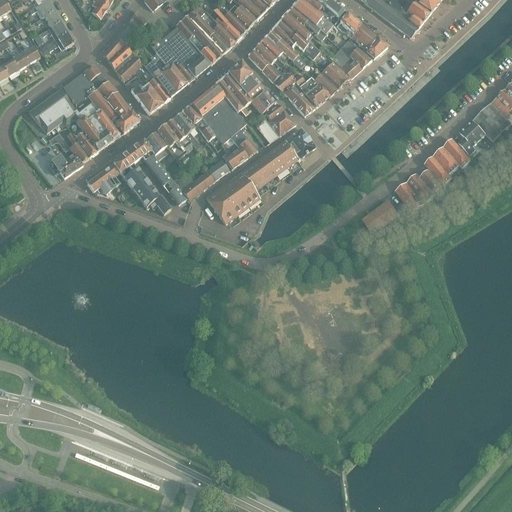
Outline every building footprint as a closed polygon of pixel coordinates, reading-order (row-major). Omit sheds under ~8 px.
[(26,0),(23,2),(25,5),(30,2),(31,4),(34,3),(37,8),(47,3),(45,0),(26,0)] [(100,21),(108,9),(94,0),(93,2),(95,3),(92,7),(96,9),(92,15),(100,21)] [(94,0),(108,9),(114,0),(94,0)] [(145,0),(144,3),(152,13),(162,5),(157,0),(145,0)] [(235,0),(233,2),(237,6),(237,5),(238,4),(257,22),(263,16),(269,9),(258,0),(235,0)] [(258,0),(269,9),(275,4),(269,0),(258,0)] [(302,0),(293,10),(325,37),(339,21),(338,21),(320,6),(320,7),(311,0),(302,0)] [(320,6),(338,21),(345,13),(327,0),(311,0),(320,7),(320,6)] [(358,0),(374,12),(383,0),(358,0)] [(419,30),(431,15),(418,6),(422,0),(383,0),(374,12),(409,40),(414,35),(419,30)] [(422,0),(418,6),(431,15),(442,0),(422,0)] [(0,4),(0,18),(0,19),(11,12),(4,2),(0,4)] [(234,8),(229,14),(247,32),(257,22),(238,4),(237,5),(240,8),(238,11),(235,8),(237,6),(233,2),(229,6),(234,8)] [(35,10),(30,13),(31,16),(36,13),(41,21),(54,13),(47,3),(37,8),(38,9),(35,10)] [(449,21),(455,29),(474,12),(467,4),(449,21)] [(221,7),(216,12),(242,38),(247,32),(229,14),(221,7)] [(187,17),(187,18),(188,18),(189,19),(188,20),(189,21),(197,28),(224,56),(236,45),(209,19),(198,8),(188,18),(187,17)] [(287,16),(302,30),(306,26),(317,36),(316,37),(321,42),(325,37),(293,10),(287,16)] [(212,16),(209,19),(236,45),(242,38),(216,12),(212,16)] [(41,21),(36,24),(38,27),(44,24),(42,21),(44,19),(50,30),(60,24),(54,13),(41,21)] [(140,30),(135,35),(139,39),(144,33),(141,30),(147,24),(142,18),(137,13),(132,20),(140,30)] [(345,35),(350,40),(361,27),(347,15),(345,13),(338,21),(339,21),(341,23),(340,24),(348,32),(345,35)] [(287,16),(281,22),(308,46),(305,49),(310,54),(307,57),(312,61),(319,53),(307,42),(311,37),(302,30),(287,16)] [(187,18),(182,22),(182,23),(217,62),(224,56),(197,28),(189,21),(188,20),(189,19),(188,18),(187,18)] [(132,20),(128,28),(135,35),(140,30),(132,20)] [(181,23),(176,28),(178,30),(211,67),(217,62),(182,23),(182,22),(181,23)] [(271,33),(291,51),(296,46),(303,52),(305,49),(308,46),(281,22),(271,33)] [(51,30),(48,31),(50,34),(54,42),(55,42),(67,35),(60,24),(50,30),(51,30)] [(350,40),(366,54),(377,41),(361,27),(350,40)] [(124,32),(135,42),(139,39),(135,35),(128,28),(124,32)] [(50,29),(39,36),(41,39),(50,34),(48,31),(51,30),(50,30),(50,29)] [(153,62),(145,68),(155,80),(171,100),(211,67),(178,30),(162,43),(159,39),(150,46),(166,66),(160,70),(153,62)] [(121,36),(132,46),(135,42),(124,32),(121,36)] [(271,33),(266,39),(273,47),(274,47),(275,48),(275,47),(300,70),(308,62),(304,59),(302,61),(291,51),(271,33)] [(67,35),(55,42),(58,48),(61,53),(55,57),(58,61),(60,60),(68,55),(65,51),(73,46),(67,35)] [(118,40),(126,47),(128,50),(132,46),(121,36),(118,40)] [(260,45),(272,57),(282,67),(286,71),(288,69),(285,66),(287,64),(280,57),(283,54),(275,47),(275,48),(274,47),(273,47),(266,39),(260,45)] [(118,40),(103,56),(109,64),(126,47),(118,40)] [(377,41),(366,54),(374,60),(387,49),(377,41)] [(41,50),(39,52),(40,55),(42,53),(44,57),(58,48),(55,42),(54,42),(41,50)] [(348,42),(341,50),(351,59),(362,70),(371,62),(348,42)] [(248,58),(259,70),(264,75),(263,76),(265,78),(266,77),(273,84),(281,77),(271,67),(274,64),(280,70),(282,67),(272,57),(260,45),(248,58)] [(126,47),(109,64),(117,75),(135,58),(128,50),(126,47)] [(23,56),(29,67),(40,60),(33,49),(23,56)] [(341,50),(334,58),(343,67),(340,70),(350,80),(362,70),(351,59),(341,50)] [(12,62),(19,73),(29,67),(23,56),(12,62)] [(10,58),(0,63),(0,64),(9,79),(19,73),(12,62),(10,58)] [(135,58),(117,75),(123,84),(143,65),(135,58)] [(0,84),(9,79),(0,64),(0,84)] [(321,75),(338,90),(350,80),(340,70),(333,64),(321,74),(321,75)] [(251,103),(251,104),(263,118),(265,116),(278,107),(261,87),(262,87),(257,82),(242,65),(229,76),(251,103)] [(84,75),(90,84),(100,75),(94,67),(84,75)] [(281,77),(273,84),(283,95),(291,88),(314,111),(316,109),(305,98),(299,90),(292,81),(286,75),(288,74),(286,72),(285,73),(281,77)] [(62,90),(78,113),(90,103),(99,114),(100,113),(119,139),(139,124),(107,83),(107,84),(97,92),(90,84),(84,75),(83,75),(62,90)] [(100,75),(90,84),(97,92),(107,84),(100,75)] [(314,83),(330,97),(338,90),(321,75),(314,83)] [(215,88),(237,115),(240,112),(245,118),(248,115),(244,109),(251,104),(251,103),(229,76),(215,88)] [(292,81),(299,90),(305,84),(298,76),(292,81)] [(305,98),(316,109),(330,97),(314,83),(311,79),(305,84),(299,90),(305,98)] [(155,80),(148,86),(163,106),(171,100),(155,80)] [(140,86),(131,93),(136,100),(137,99),(150,116),(163,106),(148,86),(143,90),(140,86)] [(211,132),(215,138),(222,146),(246,126),(237,115),(215,88),(192,107),(202,119),(204,122),(202,123),(202,125),(206,131),(209,129),(211,132)] [(304,119),(314,111),(291,88),(283,95),(299,113),(304,119)] [(46,136),(53,131),(58,127),(61,131),(65,128),(65,129),(74,122),(80,130),(84,135),(98,154),(114,143),(119,139),(100,113),(99,114),(90,103),(78,113),(77,114),(60,91),(28,114),(46,136)] [(491,105),(510,125),(511,125),(507,120),(509,118),(509,117),(508,115),(510,113),(511,115),(511,98),(505,91),(497,99),(491,105)] [(472,123),(485,137),(492,143),(510,126),(510,125),(491,105),(472,123)] [(182,114),(193,128),(195,126),(208,143),(215,138),(211,132),(209,129),(206,131),(202,125),(202,123),(204,122),(202,119),(192,107),(182,114)] [(278,107),(265,116),(270,122),(283,112),(278,107)] [(268,124),(279,138),(295,126),(283,112),(270,122),(268,124)] [(186,139),(196,152),(200,149),(190,135),(195,131),(193,128),(182,114),(173,122),(186,138),(186,139)] [(256,128),(270,145),(279,138),(268,124),(265,121),(256,128)] [(178,144),(187,155),(193,150),(195,153),(196,152),(186,139),(186,138),(173,122),(166,127),(179,144),(178,144)] [(465,130),(478,143),(485,137),(472,123),(465,130)] [(157,134),(156,135),(167,150),(170,154),(177,163),(178,162),(187,155),(178,144),(179,144),(166,127),(157,134)] [(71,134),(90,160),(98,154),(84,135),(80,130),(72,135),(71,134)] [(285,143),(299,161),(315,149),(301,130),(285,143)] [(464,141),(459,146),(458,146),(469,157),(475,151),(473,148),(478,143),(465,130),(459,135),(464,141)] [(239,131),(231,139),(239,150),(248,160),(257,153),(247,141),(239,131)] [(74,156),(83,168),(81,166),(90,160),(71,134),(66,138),(73,148),(70,150),(74,156)] [(170,154),(156,135),(144,144),(154,157),(158,163),(170,154)] [(452,142),(444,150),(459,167),(462,170),(470,163),(471,163),(452,142)] [(274,151),(287,169),(295,163),(296,164),(299,161),(285,143),(274,151)] [(144,144),(113,167),(119,175),(120,175),(133,166),(143,159),(146,163),(154,157),(144,144)] [(225,163),(226,162),(232,171),(248,160),(239,150),(229,158),(230,159),(229,160),(225,155),(221,158),(225,163)] [(449,177),(459,167),(444,150),(433,159),(449,177)] [(263,159),(276,177),(287,169),(274,151),(263,159)] [(59,174),(64,181),(83,168),(74,156),(64,164),(60,159),(48,167),(55,177),(59,174)] [(144,165),(155,180),(165,172),(154,157),(144,165)] [(252,167),(265,185),(276,177),(263,159),(252,167)] [(433,159),(425,167),(425,168),(442,186),(443,188),(452,180),(449,177),(433,159)] [(176,187),(187,202),(189,203),(190,202),(191,203),(193,202),(192,201),(197,197),(198,198),(199,197),(199,195),(214,184),(229,173),(221,163),(206,173),(207,174),(195,183),(194,182),(193,182),(190,178),(191,177),(190,176),(176,187)] [(133,166),(120,175),(124,181),(137,171),(133,166)] [(113,167),(87,186),(93,194),(100,189),(105,197),(120,186),(116,181),(115,178),(119,175),(113,167)] [(241,175),(254,193),(265,185),(252,167),(241,175)] [(425,168),(416,176),(432,194),(433,194),(442,186),(425,168)] [(137,171),(124,181),(130,188),(143,178),(137,171)] [(155,180),(166,194),(176,187),(165,172),(155,180)] [(229,184),(248,209),(260,200),(254,193),(241,175),(229,184)] [(407,185),(395,193),(404,205),(403,205),(411,215),(423,207),(425,205),(435,197),(433,194),(416,176),(407,185)] [(143,178),(130,188),(135,195),(148,185),(143,178)] [(229,184),(218,192),(227,205),(237,217),(248,209),(229,184)] [(148,185),(135,195),(141,203),(154,192),(148,185)] [(178,209),(187,202),(176,187),(166,194),(178,209)] [(154,192),(141,203),(146,210),(150,207),(159,199),(154,192)] [(218,192),(206,201),(216,214),(227,205),(218,192)] [(157,209),(163,217),(171,212),(160,198),(159,199),(150,207),(153,212),(157,209)] [(370,216),(362,221),(370,232),(377,227),(379,230),(398,216),(388,203),(370,216)] [(227,205),(216,214),(226,226),(237,218),(227,205)] [(396,210),(403,221),(411,216),(403,205),(396,210)]
